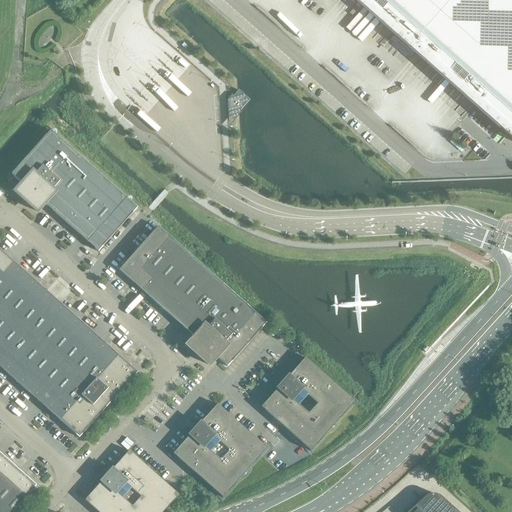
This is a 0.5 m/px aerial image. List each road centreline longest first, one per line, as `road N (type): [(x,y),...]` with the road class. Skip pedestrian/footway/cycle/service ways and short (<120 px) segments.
road 1 (unclassified): [(74,475),(157,382),(163,362),(86,282),(0,215)]
road 2 (primary): [(511,284),(385,420),(323,468),(244,511)]
road 3 (primary): [(320,504),(414,423),(511,319)]
